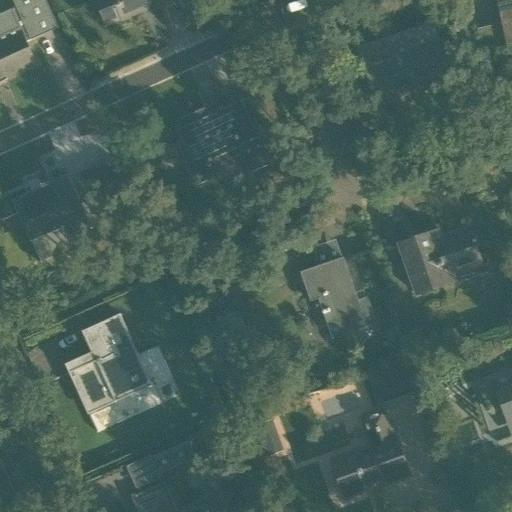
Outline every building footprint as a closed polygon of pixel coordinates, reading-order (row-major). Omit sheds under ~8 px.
[(0,14),(0,80),(4,78),(5,80),(7,79),(6,77),(36,64),(26,42),(58,28),(45,0),(12,0),(16,8),(0,14)] [(96,0),(103,16),(108,26),(140,11),(139,10),(148,6),(149,8),(150,7),(153,13),(177,3),(175,0),(96,0)] [(511,2),(511,3),(501,5),(500,1),(499,2),(508,41),(511,39),(511,2)] [(433,22),(432,22),(383,40),(384,45),(378,47),(377,43),(358,50),(374,96),(450,71),(433,22)] [(201,116),(200,116),(192,120),(190,116),(191,116),(191,115),(176,121),(180,129),(177,130),(191,162),(187,164),(196,185),(219,176),(214,166),(242,154),(250,173),(269,164),(271,166),(272,166),(265,150),(268,149),(246,100),(225,109),(223,106),(216,109),(215,110),(215,111),(215,112),(216,113),(203,119),(202,117),(201,116)] [(72,238),(92,229),(69,175),(48,184),(48,182),(41,185),(44,191),(35,195),(33,191),(27,194),(24,188),(0,199),(0,217),(1,221),(17,214),(27,236),(63,218),(72,238)] [(187,220),(181,231),(194,238),(200,227),(187,220)] [(427,235),(399,245),(415,294),(453,280),(450,270),(479,260),(469,228),(441,237),(438,231),(435,232),(437,235),(428,238),(427,235)] [(367,297),(357,300),(343,258),(301,273),(310,301),(319,298),(333,338),(376,323),(367,297)] [(70,372),(85,407),(112,395),(115,402),(141,390),(128,361),(140,356),(122,315),(84,332),(98,364),(89,368),(88,365),(70,372)] [(511,374),(511,386),(494,393),(510,437),(498,441),(499,442),(511,437),(511,374)] [(385,404),(384,402),(375,376),(362,380),(372,409),(385,404)] [(400,479),(410,476),(396,438),(393,439),(382,410),(362,417),(372,445),(332,460),(345,499),(382,486),(381,483),(399,477),(400,479)] [(274,424),(258,429),(262,443),(274,439),(277,432),(274,424)] [(189,440),(153,457),(160,474),(197,457),(189,440)] [(177,511),(164,483),(135,496),(140,507),(136,509),(137,511),(177,511)]
